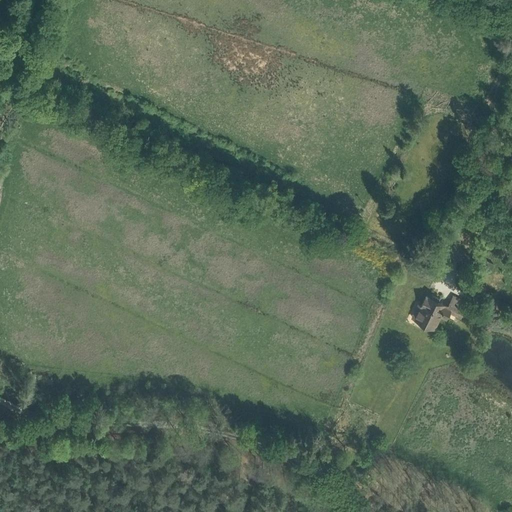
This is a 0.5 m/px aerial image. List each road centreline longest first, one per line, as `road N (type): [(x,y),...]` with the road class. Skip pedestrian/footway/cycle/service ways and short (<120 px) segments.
road 1 (track): [(343,495),(295,461),(218,434),(57,421),(0,399)]
road 2 (track): [(511,126),(446,262)]
